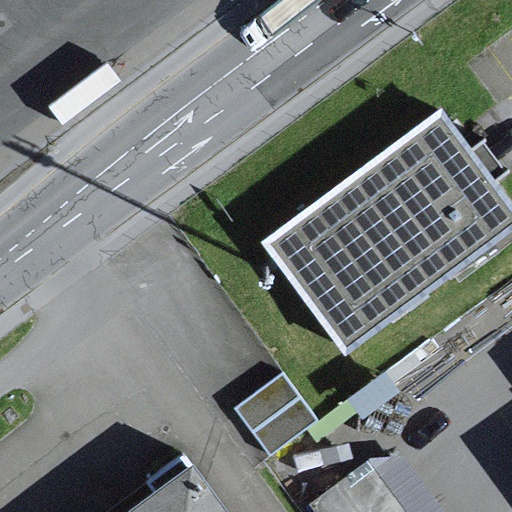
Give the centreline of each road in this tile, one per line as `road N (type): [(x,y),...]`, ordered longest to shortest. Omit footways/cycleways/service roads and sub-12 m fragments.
road 1 (secondary): [(0,274),(359,0)]
road 2 (unknown): [(168,205),(416,511)]
